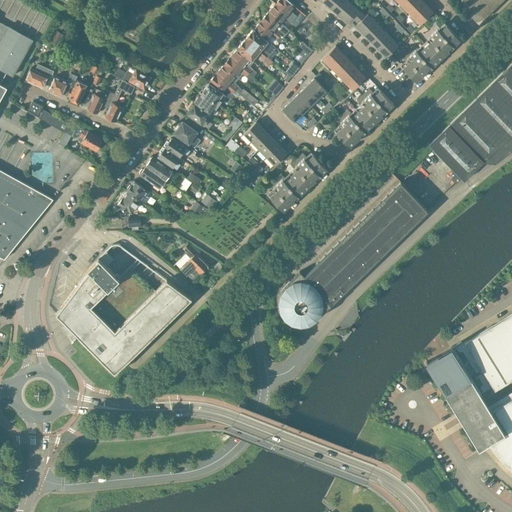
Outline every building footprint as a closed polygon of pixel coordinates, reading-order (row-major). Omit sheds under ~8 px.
[(290,11),(294,6),(287,0),(278,0),(275,3),(299,23),(301,20),(290,11)] [(321,0),(331,8),(338,0),(321,0)] [(341,17),(352,4),(347,0),(338,0),(331,8),(341,17)] [(407,16),(423,1),(423,0),(403,0),(398,6),(407,16)] [(462,0),(461,1),(479,18),(497,0),(462,0)] [(436,8),(431,3),(428,6),(423,1),(407,16),(417,26),(436,8)] [(299,23),(275,3),(268,12),(280,23),(284,18),(290,23),(291,22),(296,26),(299,23)] [(360,11),(352,4),(341,17),(349,24),(360,11)] [(390,14),(382,7),(379,10),(386,18),(390,14)] [(285,27),(280,23),(268,12),(260,21),(282,39),(284,36),(280,32),(285,27)] [(362,33),(375,21),(367,13),(354,25),(362,33)] [(282,39),(260,21),(253,29),(253,28),(252,29),(265,40),(270,35),(279,42),(282,39)] [(370,41),(382,29),(375,21),(362,33),(370,41)] [(53,199),(0,169),(0,83),(6,72),(12,76),(32,40),(0,22),(0,256),(4,259),(53,199)] [(453,45),(439,31),(437,29),(439,27),(435,24),(426,32),(445,52),(448,50),(448,51),(454,46),(453,45)] [(460,39),(446,24),(439,31),(453,45),(460,39)] [(271,45),(265,40),(252,29),(244,39),(267,58),(270,55),(266,51),(271,45)] [(378,49),(390,37),(382,29),(370,41),(378,49)] [(66,36),(56,31),(50,41),(60,47),(66,36)] [(445,52),(426,32),(423,35),(426,39),(428,37),(430,40),(425,45),(438,59),(445,52)] [(398,45),(390,37),(378,49),(385,57),(398,45)] [(267,58),(244,39),(236,48),(237,49),(251,60),(256,55),(264,62),(267,58)] [(330,71),(345,56),(348,53),(343,48),(341,51),(335,45),(319,60),(330,71)] [(432,66),(418,52),(415,49),(417,48),(414,45),(405,54),(424,73),(426,71),(427,72),(432,66)] [(438,59),(425,45),(418,52),(432,66),(438,59)] [(309,55),(313,50),(308,47),(304,52),(309,55)] [(62,51),(57,48),(54,56),(59,58),(62,51)] [(252,61),(251,60),(237,49),(230,57),(253,77),(256,73),(248,66),(252,61)] [(69,59),(79,64),(82,59),(71,53),(69,59)] [(424,73),(405,54),(402,56),(405,60),(407,58),(409,60),(402,67),(416,81),(424,73)] [(299,67),(305,58),(302,56),(296,64),(299,67)] [(340,81),(356,66),(358,63),(353,58),(350,61),(345,56),(330,71),(340,81)] [(253,77),(230,57),(223,66),(235,76),(239,71),(252,82),(255,78),(253,77)] [(291,77),(299,67),(296,64),(291,69),(287,74),(291,77)] [(511,64),(429,145),(463,180),(484,160),(494,162),(511,148),(511,64)] [(113,74),(122,79),(124,80),(125,78),(144,88),(150,77),(129,66),(124,74),(115,70),(113,74)] [(235,76),(223,66),(215,74),(234,90),(237,86),(231,80),(235,76)] [(361,71),(356,66),(340,81),(350,92),(368,74),(363,69),(361,71)] [(30,68),(25,80),(41,87),(47,76),(30,68)] [(55,76),(48,90),(60,96),(61,94),(66,96),(71,86),(72,87),(77,76),(70,73),(67,81),(55,76)] [(234,90),(215,74),(208,82),(221,92),(224,88),(231,94),(234,90)] [(96,75),(92,82),(98,85),(101,77),(96,75)] [(314,78),(307,85),(319,97),(326,91),(314,78)] [(135,86),(124,80),(122,79),(114,93),(106,107),(108,108),(104,116),(116,121),(123,107),(117,104),(118,101),(116,100),(122,89),(131,94),(135,86)] [(77,80),(68,99),(78,104),(87,84),(82,82),(77,80)] [(225,94),(221,92),(208,82),(207,83),(203,88),(204,88),(201,92),(218,104),(225,94)] [(278,93),(283,87),(277,82),(272,88),(278,93)] [(310,106),(319,97),(307,85),(298,93),(310,106)] [(106,107),(114,93),(107,89),(105,93),(97,89),(94,94),(93,93),(86,108),(97,113),(101,104),(106,107)] [(387,110),(386,110),(372,96),(370,94),(372,92),(369,89),(360,97),(379,117),(381,115),(387,110)] [(393,103),(379,89),(372,96),(386,110),(393,103)] [(218,104),(201,92),(198,97),(197,96),(194,102),(193,103),(208,113),(213,107),(215,108),(218,104)] [(257,100),(248,93),(244,98),(253,105),(257,100)] [(310,106),(298,93),(290,101),(302,114),(310,106)] [(379,117),(360,97),(357,100),(360,103),(362,102),(364,104),(358,110),(372,124),(379,117)] [(33,101),(28,110),(38,115),(43,107),(33,101)] [(302,114),(290,101),(282,109),(294,121),(302,114)] [(263,113),(268,107),(262,102),(257,109),(263,113)] [(204,120),(208,113),(193,103),(193,104),(190,104),(189,107),(189,108),(186,113),(208,128),(211,123),(207,120),(206,121),(204,120)] [(365,131),(365,130),(351,116),(349,114),(351,112),(347,109),(339,118),(358,137),(360,135),(360,136),(365,131)] [(75,128),(43,110),(38,118),(64,132),(58,143),(65,147),(75,128)] [(372,124),(358,110),(351,116),(365,130),(372,124)] [(247,121),(252,116),(247,112),(242,117),(247,121)] [(358,137),(339,118),(335,121),(338,124),(340,123),(342,125),(336,131),(349,146),(358,137)] [(182,121),(174,133),(194,147),(200,140),(193,135),(196,131),(182,121)] [(250,141),(263,129),(256,121),(243,133),(250,141)] [(225,142),(234,131),(230,127),(221,138),(225,142)] [(83,129),(79,135),(83,138),(81,142),(96,150),(102,139),(83,129)] [(258,149),(271,137),(263,129),(250,141),(258,149)] [(206,132),(203,137),(213,145),(217,140),(206,132)] [(166,141),(163,146),(179,157),(182,152),(186,155),(189,150),(171,137),(168,142),(166,141)] [(265,157),(278,144),(271,137),(258,149),(265,157)] [(234,151),(239,145),(231,138),(225,145),(233,152),(234,151)] [(286,153),(278,144),(265,157),(274,165),(286,153)] [(238,155),(243,149),(239,145),(234,151),(238,155)] [(176,161),(179,157),(163,146),(160,150),(160,152),(158,156),(176,169),(180,164),(176,161)] [(247,152),(243,149),(238,155),(242,158),(247,152)] [(327,168),(313,153),(306,160),(304,158),(306,156),(303,153),(301,155),(320,174),(327,168)] [(316,179),(321,174),(320,174),(301,155),(294,162),(312,182),(315,179),(316,179)] [(151,156),(145,166),(165,180),(169,174),(164,171),(166,167),(151,156)] [(257,163),(251,157),(249,160),(255,165),(257,163)] [(237,162),(232,169),(237,173),(242,166),(237,162)] [(312,182),(294,162),(290,165),(294,168),(295,166),(298,169),(292,174),(305,188),(312,182)] [(258,165),(252,173),(257,176),(262,168),(258,165)] [(165,180),(145,166),(143,169),(141,169),(139,172),(139,174),(139,175),(153,185),(156,181),(162,185),(165,180)] [(200,180),(190,172),(186,178),(196,185),(200,180)] [(305,188),(292,174),(285,181),(283,179),(285,177),(282,174),(280,176),(298,196),(299,195),(305,188)] [(253,181),(246,176),(243,179),(250,184),(253,181)] [(290,203),(294,200),(299,195),(298,196),(280,176),(272,183),(290,203)] [(455,185),(460,181),(456,176),(451,180),(455,185)] [(173,179),(170,183),(177,188),(180,184),(173,179)] [(127,190),(126,191),(140,201),(143,203),(148,197),(146,195),(149,192),(133,181),(130,185),(129,185),(126,189),(127,190)] [(177,188),(170,183),(167,188),(174,193),(177,188)] [(290,203),(272,183),(270,186),(273,189),(274,187),(276,189),(270,196),(283,210),(290,203)] [(314,320),(316,318),(428,211),(401,183),(400,183),(400,184),(304,276),(300,271),(289,281),(279,290),(280,291),(279,293),(279,295),(278,296),(278,298),(277,300),(277,302),(277,304),(278,306),(278,307),(278,309),(279,311),(280,313),(281,314),(282,316),(283,317),(284,318),(286,320),(287,321),(289,322),(290,323),(292,323),(294,324),(296,324),(297,325),(299,325),(301,325),(303,325),(305,324),(307,324),(308,323),(310,323),(312,322),(313,321),(314,320)] [(140,201),(126,191),(116,205),(117,206),(119,207),(118,209),(118,211),(122,214),(124,214),(126,212),(128,214),(131,213),(140,201)] [(195,201),(190,209),(197,213),(202,205),(195,201)] [(151,212),(148,215),(161,215),(149,207),(147,210),(151,212)] [(140,216),(128,217),(128,227),(132,226),(132,230),(137,229),(137,226),(140,226),(140,221),(140,216)] [(208,265),(187,244),(183,247),(192,256),(180,268),(192,280),(199,273),(200,274),(208,265)] [(114,373),(190,298),(191,298),(166,279),(115,330),(91,306),(119,278),(99,257),(87,268),(88,269),(56,314),(114,373)] [(511,378),(511,312),(508,315),(466,341),(492,386),(494,389),(511,378)] [(504,432),(490,410),(480,393),(492,386),(466,341),(453,349),(452,346),(450,347),(451,348),(428,363),(427,361),(426,362),(478,448),(488,442),(504,432)] [(511,397),(494,408),(490,410),(504,432),(488,442),(490,446),(493,449),(496,453),(499,456),(502,460),(505,463),(508,466),(511,469),(511,397)]
